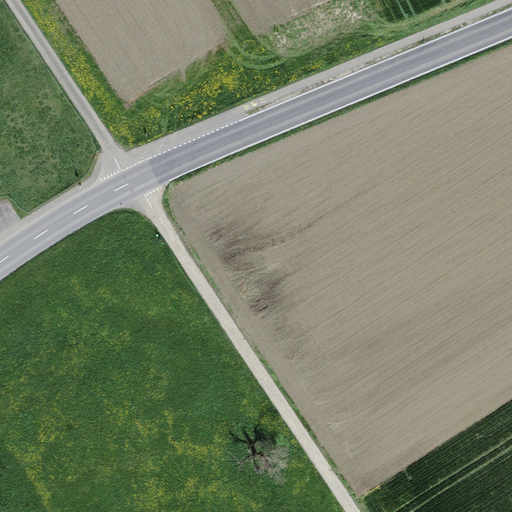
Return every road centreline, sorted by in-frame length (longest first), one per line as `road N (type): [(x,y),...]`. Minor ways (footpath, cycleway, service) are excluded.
road 1 (tertiary): [(511,25),(132,180)]
road 2 (track): [(132,180),(352,511)]
road 3 (unclassified): [(11,0),(132,180)]
road 4 (tertiary): [(132,180),(0,262)]
